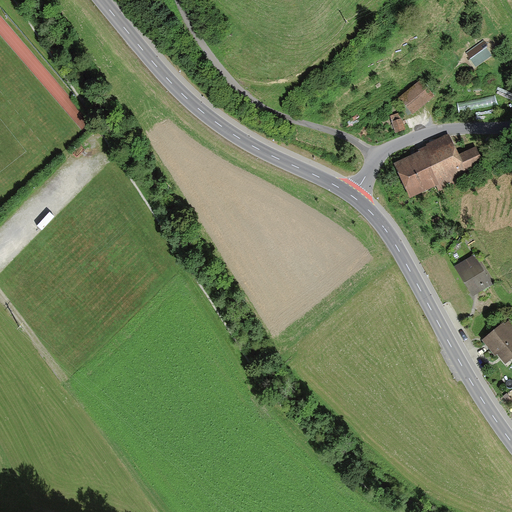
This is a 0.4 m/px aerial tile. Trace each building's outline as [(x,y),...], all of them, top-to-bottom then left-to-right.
[(471,58),(490,49),(487,43),(468,52),(471,58)] [(401,100),(413,114),(434,97),(422,82),(401,100)] [(393,134),(403,130),(399,119),(390,122),(393,134)] [(437,191),(480,167),(469,147),(451,157),(444,143),(396,170),(407,191),(430,178),(437,191)] [(487,282),(470,256),(455,266),(472,292),(487,282)] [(485,341),(504,363),(511,355),(511,339),(507,334),(511,330),(511,327),(507,322),(485,341)]
